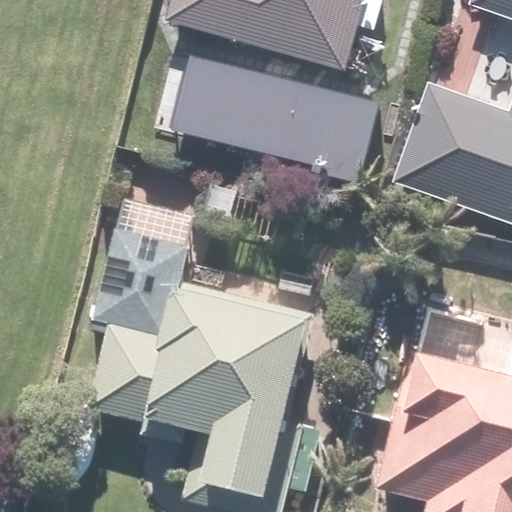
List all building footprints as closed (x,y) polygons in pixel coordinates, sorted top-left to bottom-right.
[(179,0),(174,22),(357,68),(374,0),(179,0)] [(511,220),(511,0),(476,0),(474,6),(511,20),(511,111),(431,83),(397,179),(511,220)] [(387,103),(231,61),(209,142),(365,185),(387,103)] [(195,220),(123,203),(93,330),(112,335),(94,411),(149,424),(146,436),(191,446),(195,426),(215,430),(198,504),(231,511),(270,511),(321,301),(232,280),(227,298),(179,287),(195,220)] [(511,511),(511,376),(416,353),(383,487),(433,500),(430,511),(511,511)]
